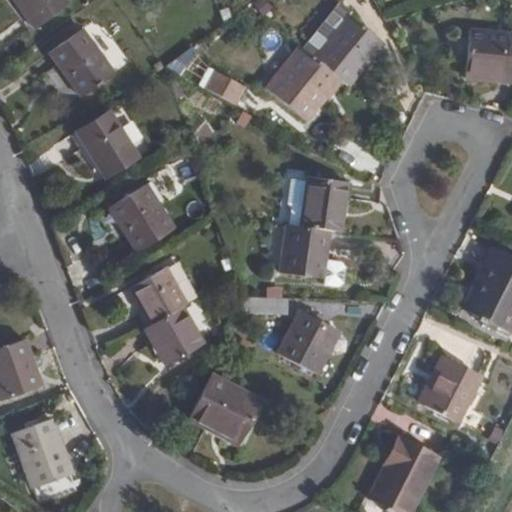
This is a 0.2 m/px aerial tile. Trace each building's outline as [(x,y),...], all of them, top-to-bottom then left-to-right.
[(67,0),(18,0),(40,31),(73,7),(67,0)] [(340,39),(359,13),(361,8),(349,0),(347,0),(327,30),(340,39)] [(354,77),(361,82),(394,38),(359,13),(340,39),(327,58),(348,73),(354,77)] [(481,70),(511,73),(511,27),(484,25),(481,70)] [(74,41),(55,55),(86,97),(118,74),(84,27),(70,37),(74,41)] [(327,58),(312,46),(280,92),(321,121),(340,96),(334,90),(348,73),(327,58)] [(169,62),(177,73),(199,57),(191,47),(169,62)] [(221,71),(213,88),(243,103),(251,86),(221,71)] [(340,96),(354,77),(348,73),(334,90),(340,96)] [(119,112),(86,131),(114,178),(147,158),(119,112)] [(338,227),(348,228),(354,179),(315,174),(309,224),(338,227)] [(154,186),(118,207),(144,251),(181,229),(154,186)] [(338,227),(309,224),(296,222),(290,270),(333,274),(334,257),(338,227)] [(511,246),(510,246),(478,306),(511,324),(511,246)] [(334,257),(333,274),(333,280),(347,282),(352,277),(353,263),(349,257),(334,257)] [(239,278),(248,272),(242,263),(233,267),(239,278)] [(158,322),(190,305),(193,303),(173,267),(138,287),(158,322)] [(297,310),(298,295),(256,295),(246,310),(297,310)] [(158,322),(153,326),(175,364),(211,343),(190,305),(158,322)] [(347,326),(309,307),(286,351),(322,370),(347,326)] [(26,339),(0,347),(0,387),(4,398),(42,384),(26,339)] [(494,372),(455,352),(433,398),(469,418),(494,372)] [(267,401),(218,377),(205,403),(254,428),(267,401)] [(54,418),(16,431),(34,485),(72,473),(54,418)] [(417,511),(448,454),(412,434),(380,496),(410,511),(417,511)]
